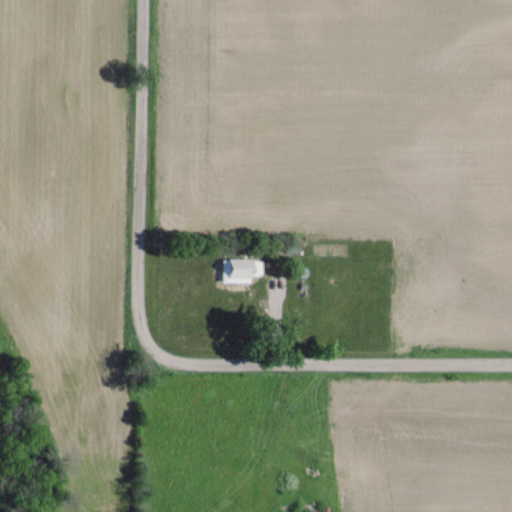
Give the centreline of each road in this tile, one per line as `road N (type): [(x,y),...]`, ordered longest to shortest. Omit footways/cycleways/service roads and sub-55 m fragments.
road 1 (residential): [(181,353),(153,331),(137,237),(142,0)]
road 2 (residential): [(511,358),(181,353)]
